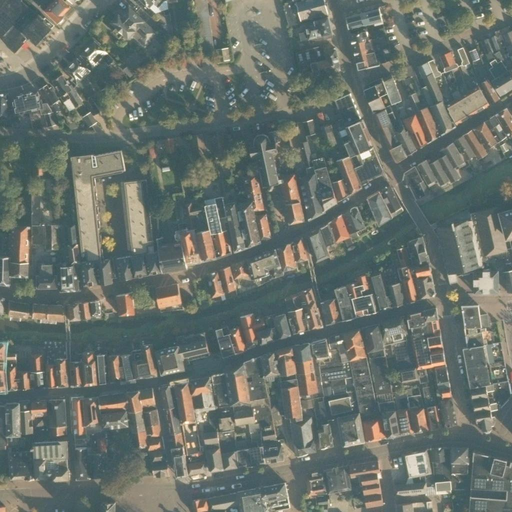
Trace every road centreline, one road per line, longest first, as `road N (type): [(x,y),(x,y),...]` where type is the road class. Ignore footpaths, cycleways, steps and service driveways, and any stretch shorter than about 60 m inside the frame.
road 1 (residential): [(0,291),(64,297),(198,270),(302,231),(392,175)]
road 2 (unclassified): [(383,450),(206,485),(20,494)]
road 3 (residential): [(143,134),(285,112),(354,83)]
road 4 (residential): [(354,83),(511,21)]
road 5 (residential): [(143,134),(0,132)]
road 6 (residential): [(511,100),(392,175)]
road 7 (residential): [(466,438),(444,300)]
road 8 (residential): [(444,300),(431,239),(392,175)]
road 9 (tertiary): [(0,83),(28,74),(98,0)]
